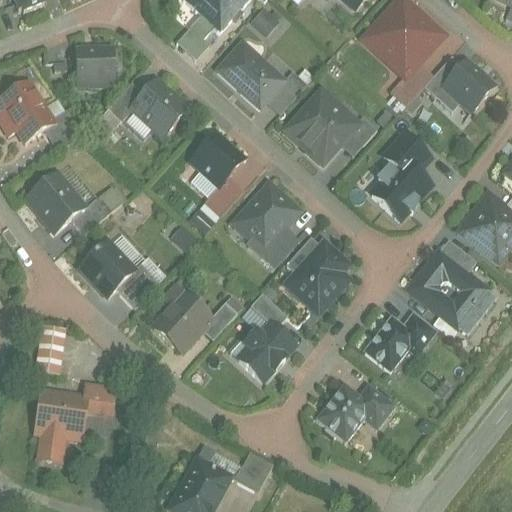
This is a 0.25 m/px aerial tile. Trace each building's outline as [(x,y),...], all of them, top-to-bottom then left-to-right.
[(9,0),(18,19),(45,9),(41,0),(9,0)] [(213,34),(217,38),(252,2),(249,0),(182,0),(180,2),(200,21),(189,32),(203,44),(213,34)] [(335,0),(354,17),(369,0),(335,0)] [(400,0),(399,0),(360,43),(402,83),(405,84),(419,69),(445,41),(400,0)] [(511,0),(493,0),(491,5),(511,13),(511,0)] [(247,27),(263,41),(276,25),(260,12),(247,27)] [(286,84),(242,44),(215,74),(259,114),(286,84)] [(77,90),(113,89),(111,50),(75,51),(77,90)] [(443,92),(462,71),(450,60),(431,80),(422,90),(434,101),(443,92)] [(443,92),(470,116),(495,90),(468,65),(462,71),(443,92)] [(431,80),(419,69),(405,84),(402,83),(390,96),(405,110),(422,90),(431,80)] [(29,84),(0,100),(0,128),(6,139),(15,133),(22,145),(45,132),(53,127),(51,123),(29,84)] [(131,115),(162,143),(189,113),(159,85),(145,100),(131,115)] [(131,115),(145,100),(131,88),(109,112),(122,124),(131,115)] [(321,92),(282,135),(319,169),(339,147),(359,126),(321,92)] [(64,115),(51,123),(53,127),(45,132),(57,153),(79,140),(64,115)] [(359,126),(339,147),(351,159),(374,134),(362,122),(359,126)] [(215,137),(188,166),(217,192),(226,181),(243,163),(215,137)] [(382,161),(392,170),(399,163),(415,177),(429,162),(404,138),(382,161)] [(392,170),(368,197),(400,227),(432,192),(415,177),(399,163),(392,170)] [(511,164),(503,178),(511,184),(511,164)] [(57,176),(22,204),(50,239),(69,224),(85,211),(57,176)] [(242,195),(226,181),(217,192),(203,207),(218,222),(242,195)] [(267,185),(227,227),(273,271),(297,246),(284,233),(300,217),(267,185)] [(511,215),(487,197),(456,236),(499,268),(511,250),(511,215)] [(85,211),(69,224),(81,239),(109,217),(98,202),(85,211)] [(322,244),(282,289),(317,320),(349,284),(343,279),(351,270),(322,244)] [(107,245),(76,273),(105,305),(118,294),(136,277),(107,245)] [(448,246),(441,255),(468,276),(475,267),(448,246)] [(456,332),(487,292),(468,276),(441,255),(438,253),(406,294),(456,332)] [(136,277),(118,294),(135,312),(158,289),(141,272),(136,277)] [(183,298),(151,333),(180,359),(202,334),(211,324),(183,298)] [(267,326),(274,332),(283,321),(261,302),(252,312),(267,326)] [(211,324),(202,334),(213,344),(235,320),(224,310),(211,324)] [(412,318),(401,331),(417,343),(412,349),(421,356),(437,337),(412,318)] [(390,322),(363,356),(390,377),(412,349),(417,343),(401,331),(390,322)] [(267,326),(234,363),(263,388),(296,351),(274,332),(267,326)] [(40,332),(34,377),(57,380),(63,336),(40,332)] [(84,389),(83,400),(86,401),(85,417),(113,420),(116,393),(84,389)] [(368,389),(358,402),(373,415),(365,424),(375,432),(393,410),(368,389)] [(344,390),(316,423),(344,447),(365,424),(373,415),(358,402),(344,390)] [(39,394),(33,441),(38,442),(35,466),(61,470),(65,445),(80,447),(85,417),(86,401),(83,400),(39,394)] [(248,459),(234,485),(257,497),(271,472),(248,459)] [(194,462),(167,511),(214,511),(231,481),(194,462)]
